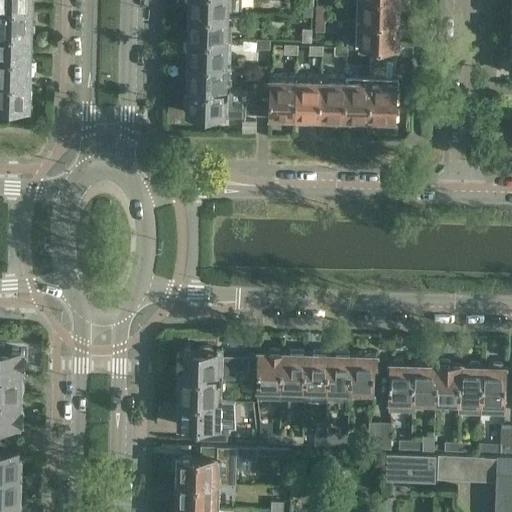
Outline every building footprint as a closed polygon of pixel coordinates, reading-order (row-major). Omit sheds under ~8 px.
[(0,0),(0,7),(31,9),(30,8),(30,0),(0,0)] [(242,14),(241,0),(188,0),(188,1),(190,3),(190,13),(232,14),(242,14)] [(356,0),(356,20),(398,21),(398,11),(400,9),(400,0),(356,0)] [(316,5),(315,18),(325,18),(326,6),(316,5)] [(33,11),(31,9),(0,7),(0,32),(32,33),(33,11)] [(231,39),(232,14),(190,13),(190,14),(188,16),(187,26),(189,28),(189,38),(231,39)] [(324,32),(325,18),(315,18),(315,32),(324,32)] [(398,28),(398,21),(356,20),(356,45),(359,45),(371,46),(396,46),(397,46),(397,37),(400,35),(401,30),(398,28)] [(311,29),(302,29),(302,41),(311,41),(311,29)] [(32,45),(32,33),(0,32),(0,57),(29,58),(29,48),(32,45)] [(230,64),(231,39),(189,38),(189,39),(187,41),(187,51),(189,53),(188,63),(230,64)] [(268,39),(259,39),(259,47),(267,47),(268,39)] [(297,54),(297,46),(284,45),(284,53),(297,54)] [(371,54),(371,46),(359,45),(358,54),(371,54)] [(322,55),(322,46),(309,46),(309,54),(322,55)] [(334,46),(334,54),(347,55),(348,46),(334,46)] [(396,58),(396,46),(371,46),(371,54),(370,77),(368,118),(372,118),(374,119),(376,121),(379,122),(382,122),(385,122),(387,121),(390,120),(392,119),(395,119),(396,100),(399,100),(399,87),(396,87),(396,83),(397,83),(397,78),(397,74),(394,73),(395,58),(396,58)] [(31,61),(29,58),(0,57),(0,81),(28,82),(28,73),(31,70),(31,61)] [(230,87),(230,64),(188,63),(188,64),(186,66),(186,76),(188,78),(188,88),(230,89),(230,88),(230,87)] [(294,116),(296,75),(270,74),(269,89),(270,89),(269,114),(269,115),(278,116),(279,119),(285,119),(287,116),(294,116)] [(320,117),(321,76),(296,75),(294,116),(296,116),(298,118),(308,118),(310,116),(320,117)] [(345,117),(346,77),(321,76),(320,117),(321,117),(323,119),(333,119),(335,117),(345,117)] [(368,118),(370,77),(346,77),(345,117),(346,117),(348,120),(358,120),(360,118),(368,118)] [(28,82),(0,81),(0,109),(11,110),(11,107),(27,108),(27,104),(29,102),(30,100),(31,99),(31,97),(31,95),(31,93),(31,92),(31,91),(31,89),(30,88),(29,87),(28,85),(28,82)] [(257,114),(269,114),(270,89),(269,89),(230,88),(230,89),(188,88),(188,91),(184,94),(183,98),(183,103),(184,107),(187,110),(187,113),(206,114),(206,117),(219,117),(219,114),(223,114),(223,115),(228,115),(228,110),(238,110),(239,102),(245,102),(244,113),(257,113),(257,114)] [(242,120),(242,132),(257,133),(257,120),(242,120)] [(0,373),(20,374),(21,365),(24,365),(24,351),(21,351),(21,348),(4,348),(4,345),(0,344),(0,373)] [(180,366),(180,375),(221,376),(258,377),(258,352),(246,351),(246,353),(248,353),(247,362),(222,361),(222,349),(217,348),(217,350),(213,350),(212,348),(210,347),(208,346),(205,346),(204,346),(202,347),(201,348),(200,348),(199,349),(181,349),(181,352),(178,352),(177,365),(180,366)] [(280,387),(281,351),(279,349),(276,348),(273,348),(270,349),(268,351),(258,351),(258,352),(258,377),(257,386),(280,387)] [(304,387),(305,352),(303,352),(303,350),(290,350),(290,352),(281,351),(280,387),(280,397),(303,397),(304,387)] [(327,388),(328,353),(326,353),(326,350),(313,350),(313,352),(305,352),(304,387),(327,388)] [(351,388),(352,353),(349,353),(349,351),(336,351),(336,353),(328,353),(327,388),(327,396),(331,396),(333,397),(334,398),(336,398),(338,398),(341,398),(343,398),(345,397),(347,396),(351,396),(351,388)] [(376,354),(352,353),(351,388),(373,389),(374,366),(376,366),(376,354)] [(459,401),(460,364),(460,362),(450,362),(449,360),(446,359),(443,359),(440,360),(438,362),(436,362),(436,364),(435,400),(459,401)] [(412,399),(413,363),(404,363),(402,360),(394,360),(392,362),(390,362),(389,399),(412,399)] [(435,400),(436,364),(427,363),(425,360),(417,360),(415,363),(413,363),(412,399),(435,400)] [(482,401),(482,365),(480,365),(479,362),(471,362),(469,364),(460,364),(459,401),(482,401)] [(492,365),(482,365),(482,401),(505,402),(506,365),(503,365),(502,362),(494,362),(492,365)] [(21,377),(20,376),(20,374),(0,373),(0,398),(20,399),(20,397),(20,396),(21,396),(21,395),(22,394),(22,393),(23,392),(23,391),(23,390),(23,389),(23,388),(23,387),(23,386),(23,385),(23,383),(23,382),(22,381),(22,380),(22,379),(21,378),(21,377)] [(221,401),(221,376),(180,375),(180,384),(179,385),(178,385),(177,387),(177,389),(176,389),(176,390),(176,392),(177,394),(177,395),(178,396),(179,397),(179,398),(179,400),(221,401)] [(19,408),(20,399),(0,398),(0,435),(5,436),(5,424),(19,424),(19,421),(22,421),(22,408),(19,408)] [(228,401),(221,401),(179,400),(179,409),(178,410),(177,411),(177,412),(176,413),(176,414),(176,415),(176,416),(176,417),(176,419),(177,420),(178,421),(179,422),(179,425),(190,425),(220,425),(220,424),(228,424),(228,401)] [(379,447),(380,421),(369,421),(368,437),(356,437),(356,446),(379,447)] [(410,448),(411,440),(399,439),(399,436),(391,435),(392,422),(380,421),(379,447),(410,448)] [(511,452),(511,426),(501,426),(500,451),(511,452)] [(256,429),(224,428),(223,440),(256,441),(256,429)] [(278,442),(279,434),(261,434),(261,442),(278,442)] [(292,435),(279,434),(278,442),(292,443),(292,435)] [(5,436),(0,435),(0,472),(18,473),(18,472),(20,469),(20,461),(18,459),(18,449),(19,449),(20,448),(4,447),(5,436)] [(327,444),(327,437),(309,436),(308,443),(327,444)] [(339,437),(327,437),(327,444),(339,445),(339,437)] [(424,440),(411,440),(410,448),(423,448),(424,440)] [(457,449),(457,441),(445,441),(444,449),(457,449)] [(480,450),(480,442),(457,441),(457,449),(480,450)] [(492,451),(492,442),(480,442),(480,450),(492,451)] [(256,458),(256,454),(257,446),(223,445),(223,457),(256,458)] [(257,446),(256,454),(290,455),(290,448),(257,446)] [(386,477),(435,479),(436,454),(387,452),(386,477)] [(496,481),(497,458),(484,457),(484,456),(438,454),(437,478),(496,481)] [(178,471),(177,481),(220,482),(221,456),(197,456),(178,455),(178,459),(175,459),(175,471),(178,471)] [(511,511),(511,456),(497,456),(497,458),(496,481),(494,511),(511,511)] [(17,484),(18,473),(0,472),(0,497),(17,498),(17,496),(20,494),(20,486),(17,484)] [(233,482),(220,482),(177,481),(177,484),(174,484),(174,496),(177,496),(177,506),(219,507),(233,507),(233,482)] [(17,500),(17,498),(0,497),(0,511),(17,511),(19,511),(19,503),(17,500)] [(271,501),(271,508),(283,509),(283,501),(271,501)]
